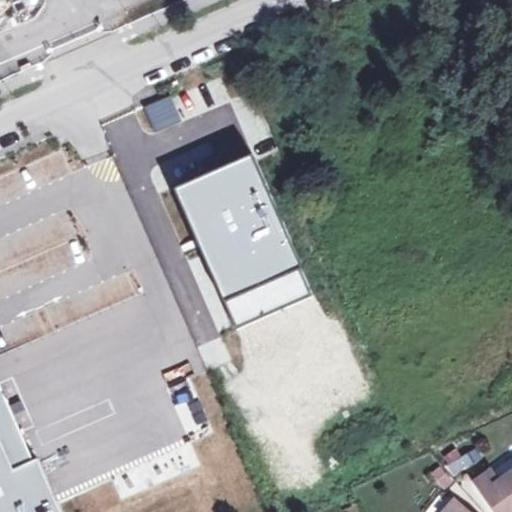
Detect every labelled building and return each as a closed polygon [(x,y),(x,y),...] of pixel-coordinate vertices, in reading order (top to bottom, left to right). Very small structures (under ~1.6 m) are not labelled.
[(48,174),(67,171),(65,154),(45,156),(48,174)] [(0,203),(54,177),(44,157),(0,179),(0,203)] [(158,485),(201,463),(166,395),(167,382),(191,370),(175,338),(177,322),(153,319),(152,316),(108,312),(94,319),(104,338),(105,331),(134,388),(116,398),(115,406),(95,416),(85,397),(59,410),(43,408),(42,424),(25,432),(37,455),(39,455),(58,493),(73,494),(129,466),(150,468),(158,485)] [(61,328),(65,371),(88,368),(84,326),(61,328)] [(0,511),(59,511),(0,379),(0,511)] [(453,475),(485,458),(476,442),(445,460),(453,475)] [(431,480),(449,489),(456,476),(439,466),(431,480)] [(511,474),(501,482),(493,471),(477,482),(498,511),(503,511),(511,506),(511,474)] [(466,511),(455,503),(447,511),(466,511)]
